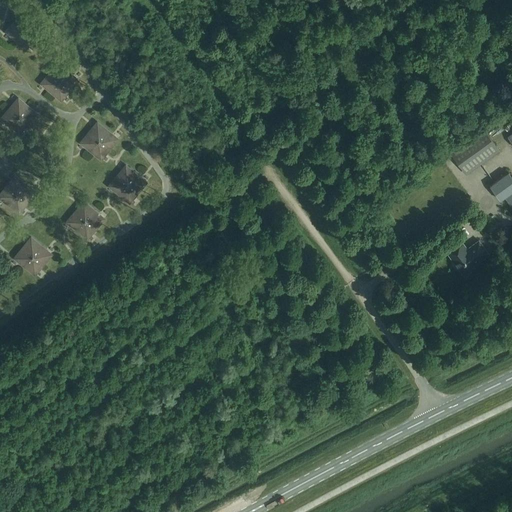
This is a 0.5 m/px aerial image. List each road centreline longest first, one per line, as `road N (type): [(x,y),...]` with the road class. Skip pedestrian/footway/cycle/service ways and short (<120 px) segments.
road 1 (track): [(447,414),(155,0)]
road 2 (primary): [(252,511),(511,381)]
road 3 (track): [(469,0),(249,134)]
